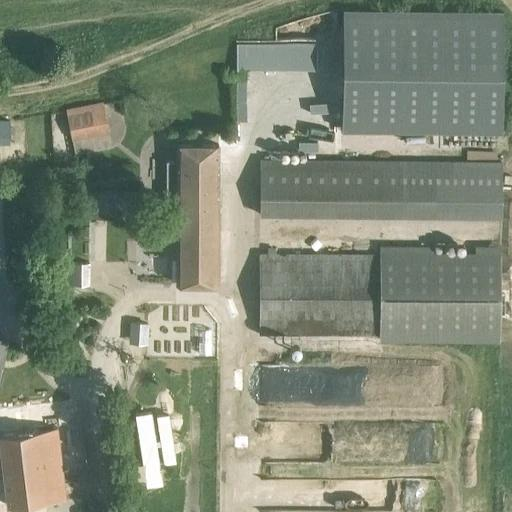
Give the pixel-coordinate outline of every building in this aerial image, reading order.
[(503,11),(343,9),(343,129),(502,130),(503,11)] [(237,39),(237,66),(317,67),(318,40),(237,39)] [(247,68),(237,68),(237,80),(247,80),(247,68)] [(109,131),(104,102),(67,109),(72,138),(109,131)] [(0,120),(0,144),(10,144),(10,121),(0,120)] [(177,282),(218,282),(219,212),(219,144),(177,143),(177,160),(166,160),(167,198),(177,198),(177,282)] [(501,217),(502,159),(260,157),(261,215),(501,217)] [(108,210),(109,193),(89,192),(88,209),(108,210)] [(259,332),(379,333),(379,342),(501,341),(500,254),(259,253),(259,332)] [(89,272),(91,272),(91,262),(60,262),(60,274),(65,274),(65,284),(89,285),(89,272)] [(49,290),(33,340),(61,349),(77,299),(49,290)] [(130,342),(145,343),(146,323),(131,322),(130,342)] [(0,433),(0,438),(8,505),(65,499),(57,427),(0,433)]
